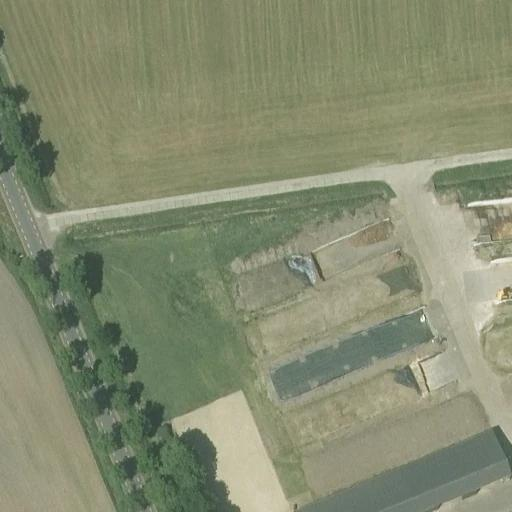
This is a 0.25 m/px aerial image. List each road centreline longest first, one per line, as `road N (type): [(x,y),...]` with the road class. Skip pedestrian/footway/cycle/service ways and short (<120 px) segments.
road 1 (track): [(25,226),(511,155)]
road 2 (tertiary): [(143,511),(0,163)]
road 3 (track): [(395,172),(486,402)]
